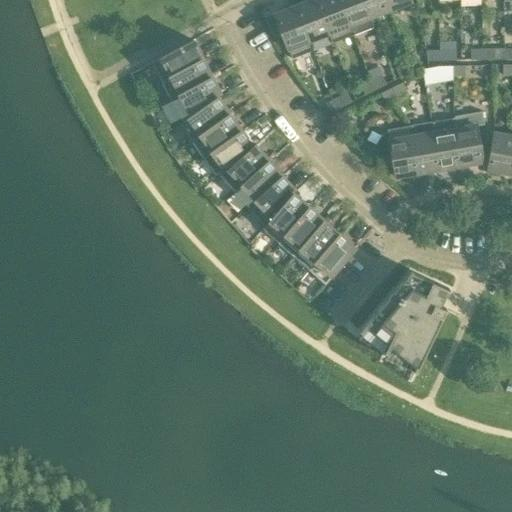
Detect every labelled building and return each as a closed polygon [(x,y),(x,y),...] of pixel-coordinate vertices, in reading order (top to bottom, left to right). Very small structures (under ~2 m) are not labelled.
[(330,34),(316,0),(314,0),(297,7),(310,42),(311,41),(329,34),(330,34)] [(353,34),(340,0),(316,0),(330,34),(329,34),(333,44),(335,43),(334,41),(352,34),(353,34)] [(370,18),(363,0),(340,0),(353,34),(352,34),(353,36),(373,28),(369,18),(370,18)] [(386,0),(363,0),(370,18),(390,10),(386,0)] [(386,0),(390,10),(411,2),(410,0),(386,0)] [(310,42),(297,7),(276,15),(276,16),(293,60),(294,59),(294,57),(312,50),(313,52),(315,51),(311,41),(310,42)] [(203,60),(203,59),(194,43),(195,42),(194,41),(153,63),(161,79),(163,82),(203,60)] [(503,49),(483,50),(483,60),(504,59),(503,49)] [(456,50),(444,51),(445,61),(457,60),(456,50)] [(483,60),(483,50),(471,50),(471,60),(483,60)] [(445,61),(444,51),(432,51),(433,61),(445,61)] [(407,64),(411,73),(422,67),(418,58),(407,64)] [(203,59),(203,60),(163,82),(171,97),(170,97),(172,100),(213,78),(212,78),(204,61),(205,60),(204,59),(203,59)] [(411,73),(407,64),(396,69),(401,78),(411,73)] [(503,75),(511,75),(511,65),(503,65),(503,75)] [(439,66),(438,66),(441,81),(453,79),(453,66),(439,66)] [(453,66),(454,76),(466,76),(465,66),(453,66)] [(372,81),(376,90),(387,85),(382,76),(372,81)] [(212,78),(213,78),(172,100),(184,123),(219,98),(220,99),(223,97),(222,95),(222,96),(213,79),(214,79),(213,77),(212,78)] [(376,90),(372,81),(361,87),(366,96),(376,90)] [(393,89),(397,98),(408,92),(403,83),(393,89)] [(397,98),(393,89),(382,94),(386,103),(397,98)] [(348,94),(337,99),(342,108),(352,102),(348,94)] [(184,123),(181,124),(191,139),(193,142),(231,115),(230,114),(220,99),(219,98),(184,123)] [(342,108),(337,99),(327,104),(331,113),(342,108)] [(483,161),(477,126),(484,125),(482,112),(455,117),(457,129),(455,129),(461,166),(483,162),(483,161)] [(230,114),(231,115),(193,142),(203,156),(202,156),(205,159),(242,132),(242,131),(231,116),(232,115),(231,114),(230,114)] [(411,126),(412,137),(419,173),(440,169),(434,133),(432,122),(411,126)] [(388,131),(370,134),(376,166),(385,164),(386,169),(395,167),(396,177),(397,177),(419,173),(412,137),(411,126),(410,127),(410,129),(390,132),(390,130),(388,130),(388,131)] [(461,166),(455,129),(434,133),(440,169),(461,166)] [(242,132),(205,159),(217,176),(220,174),(219,173),(254,149),(253,148),(242,133),(244,132),(243,131),(242,131),(242,132)] [(511,167),(511,136),(495,134),(489,170),(511,174),(511,167)] [(257,145),(253,148),(254,149),(219,173),(220,174),(234,190),(236,193),(270,161),(257,147),(258,146),(257,145)] [(270,161),(236,193),(247,205),(247,206),(249,208),(284,177),(283,176),(271,162),(272,161),(270,160),(270,161)] [(249,208),(266,227),(267,227),(295,195),(299,192),(297,191),(296,192),(284,178),(285,177),(284,175),(283,176),(284,177),(249,208)] [(267,227),(266,227),(264,229),(278,241),(277,241),(280,243),(310,208),(295,195),(267,227)] [(310,208),(280,243),(293,254),(292,255),(295,257),(325,222),(325,221),(311,209),(312,208),(310,207),(310,208)] [(325,221),(325,222),(295,257),(308,268),(310,271),(341,235),(340,235),(326,223),(327,221),(325,220),(325,221)] [(341,235),(310,271),(326,284),(357,249),(356,248),(355,248),(341,236),(342,235),(341,234),(340,235),(341,235)] [(449,291),(450,289),(433,281),(433,282),(411,272),(360,331),(363,333),(368,327),(389,344),(380,362),(383,363),(391,346),(416,366),(409,381),(412,383),(447,309),(440,306),(448,290),(449,291)]
